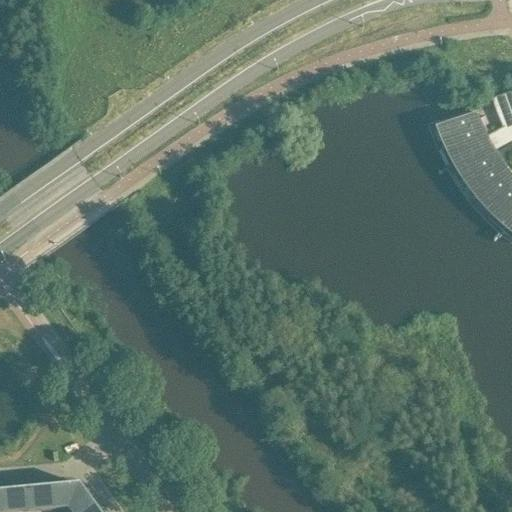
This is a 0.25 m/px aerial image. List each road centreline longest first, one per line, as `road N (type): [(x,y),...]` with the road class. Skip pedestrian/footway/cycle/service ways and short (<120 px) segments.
road 1 (tertiary): [(0,253),(300,44),(394,0)]
road 2 (tertiary): [(314,0),(0,213)]
road 3 (unclassified): [(58,358),(179,511)]
